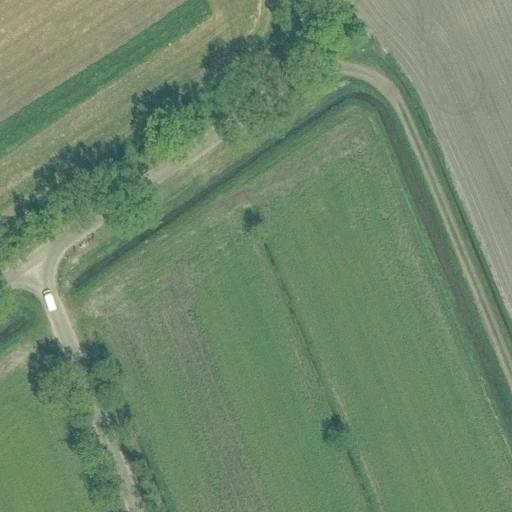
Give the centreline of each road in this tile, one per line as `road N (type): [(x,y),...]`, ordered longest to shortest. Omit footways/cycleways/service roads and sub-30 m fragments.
road 1 (track): [(303,55),(382,94),(411,137),(511,384)]
road 2 (unclassified): [(33,260),(274,93),(301,60),(313,0)]
road 3 (unclassified): [(136,511),(33,260)]
